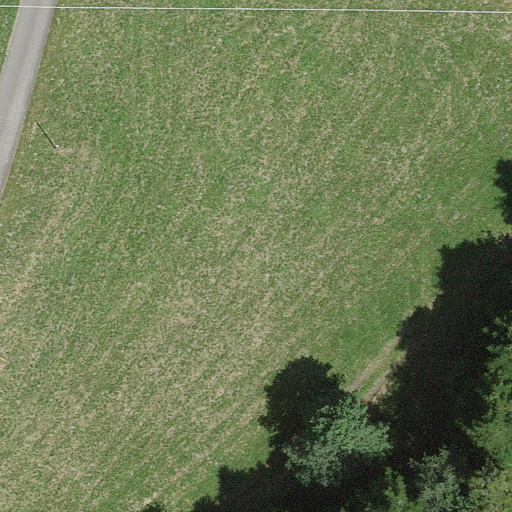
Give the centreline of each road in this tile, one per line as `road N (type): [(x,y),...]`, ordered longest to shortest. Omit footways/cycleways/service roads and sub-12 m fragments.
road 1 (track): [(234,511),(381,384),(511,253)]
road 2 (unclassified): [(39,0),(0,138)]
